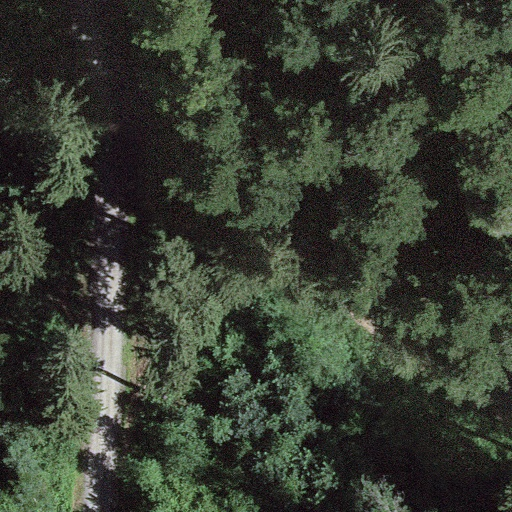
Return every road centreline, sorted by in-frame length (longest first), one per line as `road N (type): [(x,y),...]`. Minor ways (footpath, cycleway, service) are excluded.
road 1 (track): [(511,392),(491,386),(302,257),(96,76)]
road 2 (track): [(88,511),(109,249),(96,76),(81,0)]
